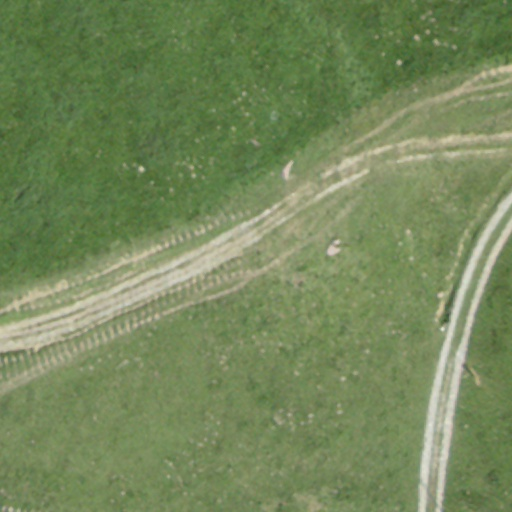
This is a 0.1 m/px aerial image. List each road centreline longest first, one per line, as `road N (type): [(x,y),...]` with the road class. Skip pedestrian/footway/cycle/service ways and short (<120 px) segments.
road 1 (track): [(511,98),(498,97),(215,215),(30,306),(0,342)]
road 2 (track): [(511,201),(475,232),(438,511)]
road 3 (track): [(0,396),(4,418),(94,511)]
